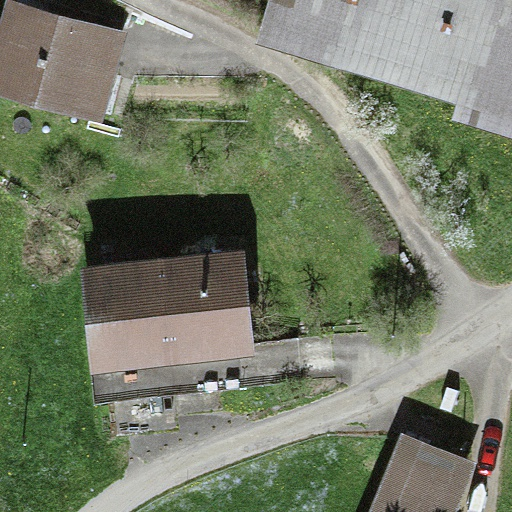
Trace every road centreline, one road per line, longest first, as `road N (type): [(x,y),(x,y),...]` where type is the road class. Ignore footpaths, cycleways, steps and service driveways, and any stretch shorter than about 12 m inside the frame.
road 1 (track): [(135,0),(177,12),(288,70),(349,136),(478,333),(487,416),(475,511)]
road 2 (unclassified): [(108,511),(188,465),(391,388),(511,308)]
